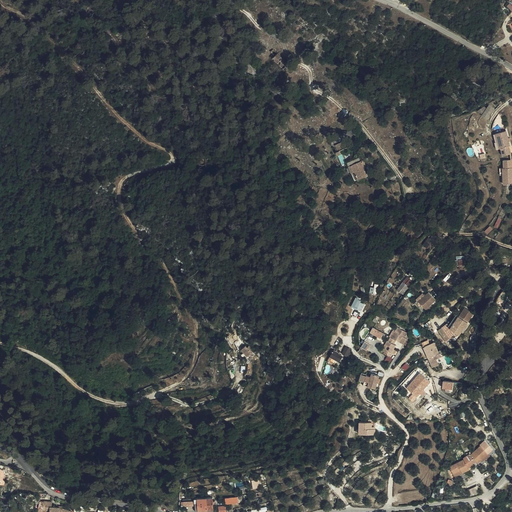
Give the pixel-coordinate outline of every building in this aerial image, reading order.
[(281,68),(286,63),(271,48),(269,50),(272,53),(269,56),(281,68)] [(489,104),(482,115),(488,119),(495,108),(489,104)] [(511,146),(510,142),(509,138),(507,131),(496,134),(498,142),(500,149),(501,149),(503,155),(511,152),(510,146),(511,146)] [(347,139),(335,144),(338,150),(349,145),(347,139)] [(359,166),(357,161),(351,163),(355,177),(361,176),(359,166)] [(501,169),(500,169),(501,176),(502,184),(511,184),(511,176),(511,172),(511,169),(509,169),(509,161),(501,162),(501,169)] [(428,247),(433,240),(429,236),(423,244),(428,247)] [(466,264),(466,255),(458,256),(459,264),(466,264)] [(406,287),(410,281),(404,277),(400,283),(406,287)] [(420,292),(414,299),(425,309),(434,299),(426,292),(423,295),(420,292)] [(356,296),(351,306),(362,311),(366,304),(360,301),(362,299),(356,296)] [(465,306),(460,313),(462,315),(458,320),(465,325),(475,312),(465,306)] [(391,333),(397,336),(399,332),(402,334),(400,338),(405,340),(408,336),(408,335),(407,334),(410,329),(397,321),(395,325),(395,324),(392,329),(393,330),(391,333)] [(449,322),(442,326),(447,333),(453,329),(449,322)] [(373,326),(370,332),(381,338),(384,332),(373,326)] [(393,347),(395,344),(397,341),(395,340),(397,336),(391,333),(390,333),(387,336),(389,337),(383,347),(392,352),(394,348),(393,347)] [(437,352),(437,350),(433,341),(429,342),(427,339),(421,341),(427,357),(432,354),(437,352)] [(366,340),(362,346),(366,349),(367,347),(369,347),(371,343),(366,340)] [(244,345),(245,343),(243,342),(242,344),(241,343),(237,347),(242,353),(244,351),(246,348),(244,345)] [(441,349),(437,350),(437,352),(432,354),(433,356),(434,358),(445,353),(444,350),(441,351),(441,349)] [(341,356),(334,353),(331,358),(339,361),(341,356)] [(437,365),(434,358),(433,356),(429,358),(432,368),(437,365)] [(416,371),(403,384),(406,387),(419,373),(416,371)] [(411,387),(412,388),(416,385),(422,391),(427,385),(423,382),(426,379),(423,376),(425,375),(420,371),(412,381),(414,383),(411,387)] [(372,377),(367,376),(366,381),(370,382),(370,385),(375,386),(378,375),(372,374),(372,377)] [(375,433),(375,421),(359,421),(359,434),(375,433)] [(476,461),(479,457),(483,454),(486,451),(478,443),(468,452),(466,450),(461,454),(461,455),(446,463),(449,469),(457,465),(460,471),(467,467),(466,465),(474,459),(476,461)] [(452,475),(460,471),(457,465),(449,469),(452,475)] [(476,486),(469,489),(472,495),(478,493),(476,486)] [(210,505),(210,492),(191,494),(191,498),(194,498),(194,505),(210,505)] [(43,509),(43,510),(50,510),(49,511),(72,511),(62,509),(59,508),(58,508),(52,507),(52,502),(43,502),(38,501),(38,509),(43,509)]
